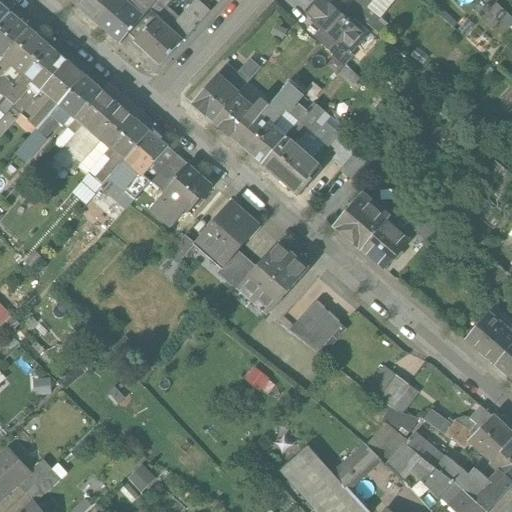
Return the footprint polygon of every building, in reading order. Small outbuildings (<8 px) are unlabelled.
[(82,0),(76,7),(94,22),(113,0),(82,0)] [(131,0),(128,4),(123,0),(113,0),(94,22),(120,45),(128,36),(150,11),(152,7),(159,0),(131,0)] [(159,0),(152,7),(159,14),(171,0),(159,0)] [(363,35),(324,0),(319,0),(306,15),(324,31),(348,53),(348,52),(363,35)] [(364,6),(363,6),(355,0),(354,0),(348,8),(382,36),(389,26),(364,6)] [(171,31),(183,42),(211,11),(199,1),(171,31)] [(0,4),(0,26),(11,14),(0,4)] [(171,31),(150,11),(128,36),(160,66),(183,42),(171,31)] [(11,14),(0,26),(0,54),(4,58),(29,30),(11,14)] [(29,30),(4,58),(15,68),(24,76),(49,47),(29,30)] [(348,52),(348,53),(324,31),(316,40),(345,66),(353,56),(348,52)] [(49,47),(24,76),(32,82),(43,92),(67,63),(49,47)] [(238,76),(247,84),(259,70),(250,62),(238,76)] [(67,63),(43,92),(51,99),(59,106),(84,77),(67,63)] [(227,66),(193,107),(214,124),(236,97),(247,84),(238,76),(227,66)] [(5,97),(24,76),(15,68),(13,70),(12,69),(4,78),(5,79),(0,85),(0,94),(1,94),(5,97)] [(264,95),(251,109),(261,118),(273,103),(281,93),(291,82),(281,74),(274,82),(268,77),(257,90),(264,95)] [(32,82),(24,76),(5,97),(0,102),(0,110),(5,115),(22,97),(20,95),(32,82)] [(84,77),(59,106),(76,120),(101,92),(84,77)] [(101,92),(76,120),(84,127),(92,134),(117,105),(101,92)] [(281,93),(273,103),(297,123),(306,114),(281,93)] [(236,97),(214,124),(238,145),(261,118),(251,109),(236,97)] [(43,125),(52,114),(59,106),(51,99),(25,129),(33,136),(38,130),(43,125)] [(321,169),(292,144),(298,139),(306,131),(297,123),(273,103),(261,118),(285,138),(262,165),(297,196),(321,169)] [(117,105),(92,134),(101,142),(110,149),(135,121),(117,105)] [(308,111),(306,114),(297,123),(306,131),(326,148),(337,136),(324,124),(322,126),(309,116),(311,113),(308,111)] [(47,134),(59,121),(52,114),(43,125),(46,128),(41,133),(38,130),(33,136),(26,143),(31,148),(46,132),(47,134)] [(285,138),(261,118),(238,145),(262,165),(285,138)] [(135,121),(110,149),(89,172),(104,185),(108,180),(125,162),(150,134),(135,121)] [(75,154),(92,134),(84,127),(56,157),(65,165),(70,160),(75,154)] [(101,142),(92,134),(75,154),(79,158),(76,161),(80,165),(101,142)] [(150,134),(125,162),(134,170),(144,178),(146,176),(169,150),(150,134)] [(337,136),(326,148),(335,153),(345,142),(337,136)] [(346,141),(345,142),(335,153),(331,158),(343,169),(355,155),(358,152),(346,141)] [(176,156),(169,150),(146,176),(153,181),(176,156)] [(355,155),(343,169),(340,173),(358,188),(374,170),(355,155)] [(70,160),(65,165),(71,171),(76,165),(70,160)] [(121,185),(134,170),(125,162),(108,180),(114,185),(111,188),(130,205),(136,198),(121,185)] [(188,166),(165,193),(166,194),(152,210),(172,227),(186,211),(189,214),(212,187),(188,166)] [(377,208),(362,194),(334,227),(361,251),(386,222),(389,218),(377,208)] [(377,208),(389,218),(395,211),(400,206),(388,196),(377,208)] [(400,206),(395,211),(419,231),(426,237),(438,223),(407,198),(400,206)] [(259,228),(230,203),(197,242),(225,266),(226,267),(237,254),(259,228)] [(409,242),(386,222),(361,251),(384,271),(409,242)] [(426,237),(419,231),(416,235),(426,244),(443,225),(439,222),(438,223),(426,237)] [(168,257),(178,265),(194,246),(185,237),(168,257)] [(255,270),(239,289),(269,315),(308,270),(278,244),(255,270)] [(35,254),(25,264),(31,269),(41,259),(35,254)] [(227,283),(228,283),(246,262),(237,254),(226,267),(225,266),(217,275),(227,283)] [(511,261),(504,255),(495,266),(511,279),(511,261)] [(237,291),(239,289),(255,270),(246,262),(228,283),(237,291)] [(511,308),(511,287),(502,299),(511,308)] [(316,302),(290,331),(319,353),(343,326),(316,302)] [(0,305),(0,326),(1,327),(5,323),(14,332),(20,326),(0,305)] [(511,347),(511,335),(488,315),(465,341),(495,367),(511,347)] [(511,347),(495,367),(511,381),(511,347)] [(380,371),(367,391),(391,407),(401,414),(415,394),(380,371)] [(35,397),(51,396),(50,380),(34,381),(35,397)] [(401,414),(391,407),(380,426),(383,428),(405,445),(414,435),(411,433),(417,421),(401,414)] [(483,408),(465,423),(474,429),(470,436),(431,411),(424,421),(465,450),(472,443),(470,441),(492,417),(483,408)] [(511,442),(511,435),(492,417),(470,441),(472,443),(493,464),(493,463),(511,442)] [(422,460),(405,445),(383,428),(366,447),(378,459),(403,482),(408,476),(417,483),(419,481),(440,499),(454,484),(436,471),(422,460)] [(436,471),(446,459),(414,435),(405,445),(422,460),(436,471)] [(511,442),(493,463),(493,464),(499,470),(511,482),(511,442)] [(332,475),(307,447),(281,470),(318,511),(364,511),(344,489),(378,459),(366,447),(365,446),(332,475)] [(6,453),(0,458),(0,502),(17,486),(28,476),(26,475),(6,453)] [(490,481),(477,469),(470,476),(446,459),(436,471),(454,484),(462,492),(463,491),(487,511),(511,484),(511,482),(499,470),(490,481)] [(28,476),(17,486),(26,496),(51,472),(41,461),(26,475),(28,476)] [(155,480),(141,466),(127,479),(141,494),(155,480)] [(60,482),(51,472),(26,496),(35,506),(60,482)] [(486,511),(487,511),(463,491),(462,492),(454,484),(440,499),(453,511),(486,511)]
